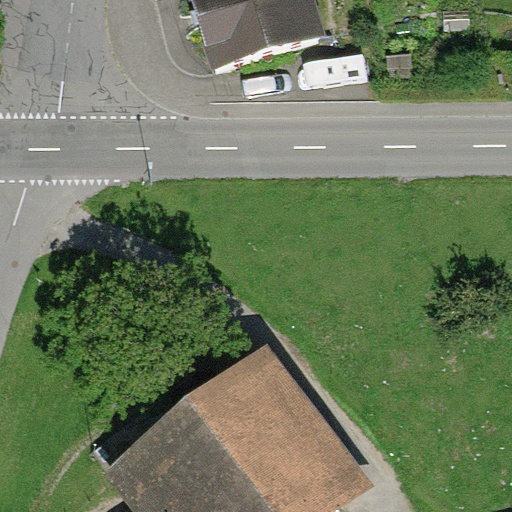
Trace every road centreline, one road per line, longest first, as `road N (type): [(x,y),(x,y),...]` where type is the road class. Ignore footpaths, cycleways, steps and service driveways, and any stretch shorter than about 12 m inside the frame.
road 1 (tertiary): [(511,146),(45,150)]
road 2 (residential): [(45,150),(59,115),(72,9)]
road 3 (residential): [(0,271),(45,150)]
